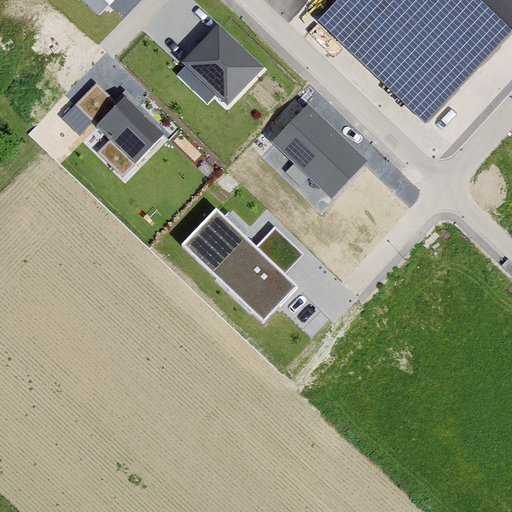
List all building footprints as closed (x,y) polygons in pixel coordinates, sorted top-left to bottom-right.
[(503,32),(470,0),(346,0),(327,20),(424,113),(503,32)] [(261,75),(217,34),(183,69),(227,110),(261,75)] [(96,86),(74,108),(136,171),(169,139),(127,96),(117,106),(96,86)] [(307,104),(272,142),(332,197),(367,159),(307,104)] [(218,215),(183,250),(261,328),(295,293),(282,280),(304,258),(275,230),(254,251),(218,215)]
